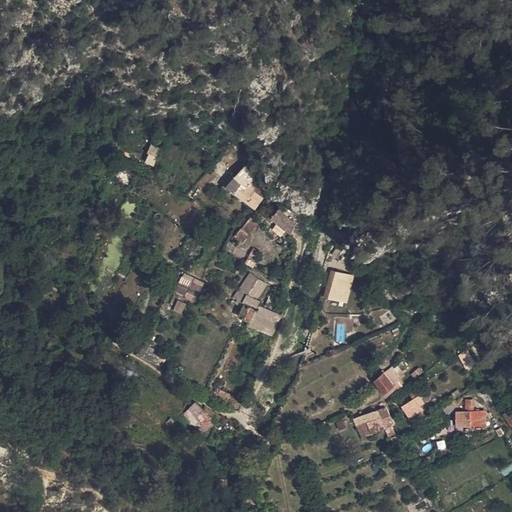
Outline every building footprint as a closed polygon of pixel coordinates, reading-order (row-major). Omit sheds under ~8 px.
[(151,144),(144,162),(152,166),(160,148),(151,144)] [(244,168),(236,177),(246,186),(255,177),(244,168)] [(246,186),(236,177),(232,182),(225,191),(227,193),(230,190),(241,199),(250,189),(246,186)] [(241,199),(247,204),(256,194),(252,191),(256,186),(252,183),(256,178),(255,177),(246,186),(250,189),(241,199)] [(226,194),(227,193),(225,191),(232,182),(231,181),(222,191),(226,194)] [(165,186),(156,182),(152,192),(160,196),(165,186)] [(262,199),(256,194),(247,204),(254,209),(262,199)] [(272,219),(280,209),(276,205),(268,216),(272,219)] [(272,219),(283,227),(290,217),(280,209),(272,219)] [(300,225),(290,217),(283,227),(293,233),(300,225)] [(248,231),(254,236),(259,231),(253,225),(248,231)] [(264,274),(255,269),(251,275),(260,280),(264,274)] [(183,278),(201,288),(203,285),(185,274),(183,278)] [(334,283),(341,286),(345,278),(337,274),(334,283)] [(241,293),(246,296),(243,303),(252,308),(256,301),(250,298),(260,280),(251,275),(241,293)] [(201,288),(183,278),(182,277),(179,282),(177,281),(172,290),(184,297),(187,292),(196,297),(201,288)] [(341,286),(334,283),(334,285),(333,288),(330,294),(336,295),(334,300),(341,303),(344,295),(346,291),(349,292),(353,281),(345,278),(341,286)] [(194,302),(196,297),(187,292),(184,297),(194,302)] [(262,304),(268,307),(271,301),(265,298),(262,304)] [(177,300),(172,311),(181,314),(185,304),(177,300)] [(248,319),(253,308),(252,308),(243,303),(237,313),(248,319)] [(253,308),(248,319),(250,320),(257,310),(253,308)] [(138,354),(154,361),(158,353),(144,346),(148,339),(142,336),(134,351),(138,354)] [(467,352),(460,356),(467,369),(474,366),(467,352)] [(398,390),(400,393),(407,389),(392,370),(387,374),(396,387),(390,391),(385,395),(387,398),(394,393),(398,390)] [(381,379),(390,391),(396,387),(387,374),(385,375),(381,378),(381,379)] [(390,391),(381,379),(375,383),(385,395),(390,391)] [(416,394),(410,398),(413,403),(419,400),(416,394)] [(409,405),(401,409),(402,411),(403,413),(408,421),(421,413),(419,409),(423,406),(419,399),(419,400),(413,403),(409,405)] [(202,410),(195,403),(182,414),(196,434),(212,424),(219,416),(209,410),(205,414),(202,410)] [(470,404),(465,404),(465,412),(466,415),(462,416),(456,416),(457,430),(471,429),(470,404)] [(394,426),(387,410),(378,412),(354,418),(362,438),(372,434),(372,433),(385,429),(388,437),(394,435),(392,427),(394,426)] [(392,446),(400,444),(398,437),(390,441),(392,446)] [(233,441),(226,438),(222,446),(229,449),(233,441)] [(226,457),(218,458),(218,465),(227,465),(226,457)] [(410,458),(405,460),(410,471),(415,469),(410,458)] [(226,484),(217,484),(217,489),(221,497),(227,497),(226,484)]
